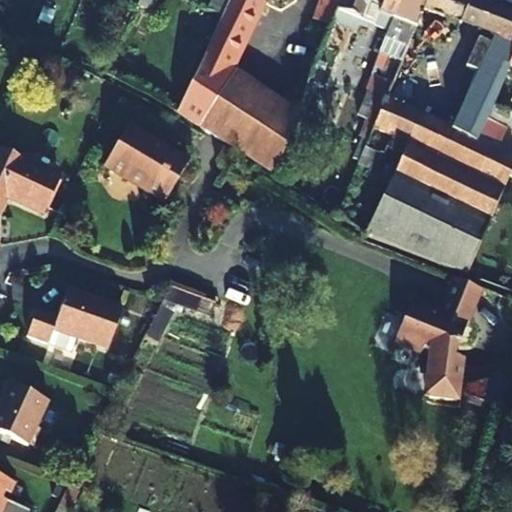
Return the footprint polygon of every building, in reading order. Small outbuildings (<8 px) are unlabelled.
[(136,0),(135,4),(151,9),(155,0),(136,0)] [(225,0),(220,13),(176,111),(273,174),(296,116),(297,113),(234,71),(267,0),(316,0),(309,17),(332,26),(342,0),(225,0)] [(220,13),(225,0),(209,0),(206,8),(220,13)] [(342,0),(332,26),(297,113),(296,116),(346,135),(373,64),(343,51),(356,16),(374,22),(379,13),(384,0),(342,0)] [(472,0),(426,0),(422,10),(419,10),(416,15),(420,16),(416,26),(406,48),(402,60),(358,164),(376,172),(387,149),(403,156),(366,236),(372,239),(374,236),(425,115),(402,105),(426,47),(428,48),(444,14),(462,21),(461,22),(463,24),(473,0),(472,0)] [(476,139),(486,118),(511,59),(511,15),(473,0),(463,24),(489,35),(449,126),(425,115),(374,236),(372,239),(466,275),(511,165),(511,159),(506,156),(487,145),(476,139)] [(398,0),(384,0),(379,13),(392,18),(398,0)] [(398,0),(392,18),(416,26),(420,16),(416,15),(419,10),(422,10),(426,0),(398,0)] [(402,60),(406,48),(384,40),(379,51),(402,60)] [(511,89),(497,124),(506,129),(511,116),(511,89)] [(476,139),(487,145),(497,124),(486,118),(476,139)] [(164,201),(186,160),(125,126),(102,167),(164,201)] [(54,178),(0,153),(0,196),(12,201),(38,213),(48,190),(54,178)] [(442,306),(468,317),(480,288),(453,278),(442,306)] [(107,348),(121,309),(66,288),(56,315),(35,308),(25,335),(46,343),(52,327),(107,348)] [(440,311),(415,301),(396,347),(429,360),(433,391),(438,390),(439,400),(466,396),(461,355),(452,357),(468,317),(442,306),(440,311)] [(0,434),(27,447),(47,402),(7,384),(0,398),(0,434)] [(7,500),(15,482),(0,474),(0,511),(27,511),(29,509),(7,500)]
